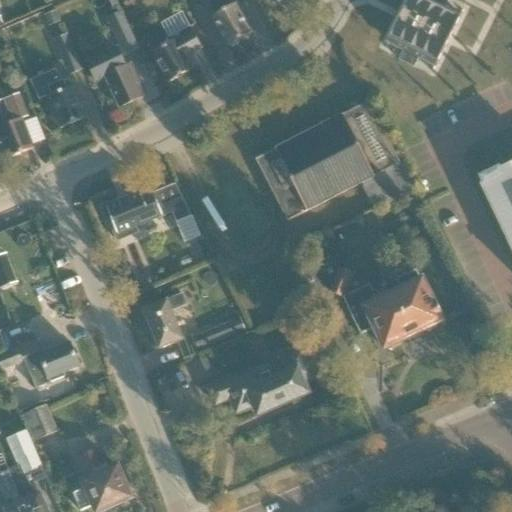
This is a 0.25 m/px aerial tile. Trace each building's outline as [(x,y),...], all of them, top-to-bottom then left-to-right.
[(235,4),(235,5),(232,0),(217,0),(210,4),(216,15),(211,18),(228,47),(231,45),(232,47),(238,43),(237,42),(252,33),(235,4)] [(267,0),(268,0),(268,1),(288,11),(293,0),(267,0)] [(407,0),(399,16),(387,41),(404,50),(411,54),(419,57),(436,66),(449,41),(461,16),(443,7),(436,4),(429,0),(428,0),(407,0)] [(43,16),(48,28),(61,22),(56,11),(43,16)] [(128,25),(112,32),(124,57),(140,50),(128,25)] [(152,54),(169,83),(192,70),(185,58),(202,48),(190,26),(162,42),(165,46),(152,54)] [(59,55),(73,49),(67,35),(53,41),(59,55)] [(117,49),(88,63),(97,82),(106,78),(107,79),(121,108),(143,98),(137,85),(139,84),(131,66),(126,69),(117,49)] [(406,64),(411,54),(404,50),(398,60),(406,64)] [(414,68),(419,57),(411,54),(406,64),(414,68)] [(56,70),(30,82),(39,101),(47,98),(54,116),(59,114),(64,127),(86,118),(73,87),(70,88),(69,89),(56,70)] [(19,94),(4,101),(0,102),(0,143),(0,144),(4,143),(10,158),(34,148),(22,119),(28,116),(19,94)] [(361,184),(400,165),(369,103),(256,160),(287,221),(361,184)] [(511,164),(480,180),(511,246),(511,164)] [(400,165),(361,184),(374,209),(411,190),(413,189),(400,165)] [(169,214),(186,208),(176,183),(160,189),(169,214)] [(119,204),(106,209),(120,242),(142,233),(139,227),(163,217),(154,193),(142,198),(141,195),(129,200),(128,197),(118,202),(119,204)] [(0,284),(2,290),(17,284),(5,255),(0,256),(0,284)] [(352,275),(339,271),(330,295),(343,299),(360,336),(374,330),(384,351),(388,349),(392,351),(400,347),(402,343),(425,332),(428,333),(436,330),(438,326),(443,324),(440,319),(443,318),(437,305),(434,306),(423,282),(421,283),(416,273),(397,282),(401,292),(378,304),(370,287),(352,275)] [(144,311),(160,350),(184,340),(172,311),(188,305),(183,295),(144,311)] [(193,337),(198,350),(233,336),(228,323),(193,337)] [(70,344),(42,355),(35,340),(12,349),(14,353),(0,358),(0,369),(1,373),(25,363),(36,390),(65,378),(63,374),(80,367),(70,344)] [(303,386),(316,380),(303,349),(284,357),(291,374),(274,382),(267,366),(256,371),(210,392),(215,405),(230,399),(236,413),(253,406),(257,416),(290,402),(292,406),(305,400),(303,396),(306,394),(303,386)] [(58,432),(46,405),(23,415),(34,442),(58,432)] [(41,494),(39,495),(29,471),(40,467),(25,431),(5,440),(16,467),(8,470),(26,511),(45,511),(44,508),(47,507),(41,494)] [(116,468),(106,472),(97,450),(76,459),(85,481),(82,482),(85,489),(72,494),(79,511),(92,506),(94,511),(97,511),(117,504),(118,505),(132,499),(126,486),(124,487),(116,468)] [(26,511),(8,470),(8,469),(0,472),(0,492),(4,502),(11,499),(14,506),(2,511),(26,511)]
